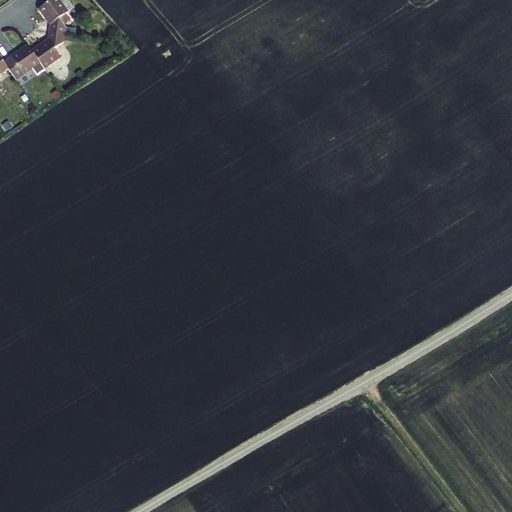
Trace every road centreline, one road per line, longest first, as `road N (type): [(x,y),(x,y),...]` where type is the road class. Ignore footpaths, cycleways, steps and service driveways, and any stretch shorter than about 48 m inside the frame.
road 1 (unclassified): [(137,511),(511,293)]
road 2 (track): [(365,381),(465,511)]
